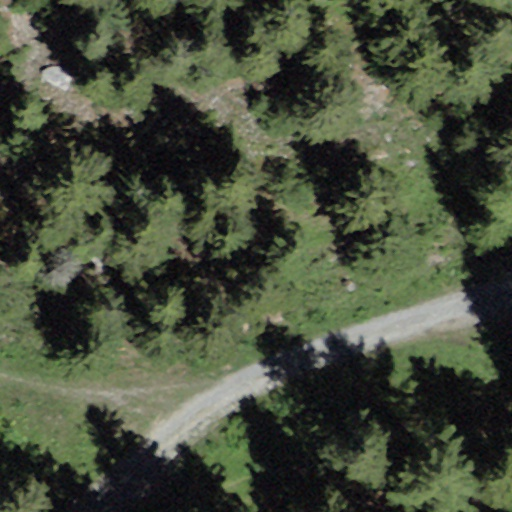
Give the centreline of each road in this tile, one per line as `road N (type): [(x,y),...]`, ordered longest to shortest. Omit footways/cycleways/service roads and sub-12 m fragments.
road 1 (track): [(511,298),(265,381)]
road 2 (track): [(97,511),(165,445),(265,381)]
